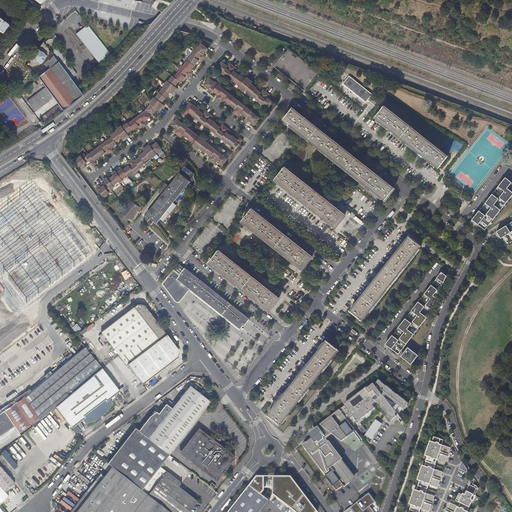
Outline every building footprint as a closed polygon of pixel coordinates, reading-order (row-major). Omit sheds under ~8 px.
[(111,54),(88,24),(77,33),(100,63),(111,54)] [(49,52),(42,42),(37,49),(46,56),(47,56),(49,52)] [(200,44),(187,61),(194,67),(198,61),(201,63),(206,57),(204,55),(208,50),(200,44)] [(78,54),(83,50),(78,45),(73,49),(78,54)] [(37,49),(31,57),(40,64),(46,56),(37,49)] [(49,68),(73,101),(82,95),(54,58),(52,59),(46,64),(49,68)] [(187,61),(173,78),(178,83),(180,84),(184,78),(187,80),(192,73),(190,72),(194,67),(187,61)] [(225,64),(220,70),(225,74),(225,76),(228,78),(236,68),(233,65),(230,69),(228,68),(229,67),(225,64)] [(58,105),(61,110),(73,101),(49,68),(37,77),(45,88),(53,98),(58,105)] [(236,68),(228,78),(231,80),(232,79),(237,84),(242,77),(237,74),(236,74),(239,70),(236,68)] [(21,71),(14,83),(24,89),(32,76),(21,71)] [(242,77),(237,84),(242,88),(241,89),(244,92),(253,81),(250,78),(247,82),(246,80),(247,80),(242,76),(242,77)] [(172,77),(167,82),(174,88),(178,83),(173,78),(172,77)] [(213,79),(208,86),(213,90),(211,92),(214,95),(217,92),(221,86),(222,85),(219,83),(218,84),(217,82),(213,80),(213,79)] [(256,83),(253,81),(244,92),(247,94),(248,93),(254,97),(259,90),(256,87),(255,88),(253,87),(256,83)] [(164,89),(160,93),(167,99),(170,95),(172,97),(177,90),(174,88),(167,82),(162,88),(164,89)] [(221,86),(217,92),(220,95),(221,94),(222,95),(219,99),(222,101),(230,92),(227,89),(226,90),(221,86)] [(34,112),(53,98),(45,88),(26,102),(34,112)] [(259,90),(254,97),(259,101),(258,102),(261,105),(270,94),(266,92),(263,95),(262,94),(263,93),(259,90)] [(230,92),(222,101),(225,104),(228,100),(230,101),(229,102),(233,105),(238,100),(232,95),(233,94),(230,92)] [(160,93),(155,99),(162,104),(167,99),(160,93)] [(270,94),(261,105),(264,107),(265,106),(270,110),(275,104),(272,101),(271,102),(270,100),(273,97),(270,94)] [(150,105),(146,111),(153,116),(157,110),(160,112),(165,106),(162,104),(155,99),(154,98),(149,104),(150,105)] [(243,104),(238,100),(233,105),(237,108),(238,108),(239,109),(236,113),(239,115),(247,105),(244,103),(243,104)] [(39,119),(43,124),(61,110),(58,105),(39,119)] [(197,109),(192,105),(187,111),(188,112),(191,114),(192,115),(191,116),(195,119),(196,118),(200,112),(202,109),(199,107),(197,109)] [(250,108),(247,105),(239,115),(242,117),(245,114),(246,115),(246,116),(250,119),(254,113),(249,109),(250,108)] [(382,106),(374,116),(438,167),(446,156),(382,106)] [(137,112),(134,115),(142,125),(145,123),(142,119),(144,118),(148,115),(143,109),(138,113),(137,112)] [(286,122),(385,199),(393,189),(295,111),(286,122)] [(200,112),(196,118),(201,122),(200,123),(203,126),(211,116),(208,113),(205,117),(203,116),(204,115),(200,112)] [(247,122),(251,125),(253,122),(255,123),(254,124),(257,127),(262,120),(257,116),(258,115),(255,112),(254,113),(250,119),(247,122)] [(131,117),(131,118),(126,122),(130,128),(131,128),(135,125),(134,124),(136,123),(139,127),(142,125),(134,115),(131,117)] [(214,118),(211,116),(203,126),(206,128),(207,127),(212,131),(217,126),(213,122),(212,123),(211,122),(214,118)] [(179,121),(174,127),(178,130),(179,129),(180,131),(177,134),(180,137),(188,127),(185,124),(184,125),(179,121)] [(116,126),(124,137),(127,135),(124,131),(126,130),(127,130),(130,128),(126,122),(121,126),(119,124),(116,126)] [(114,130),(108,134),(109,135),(113,141),(117,137),(118,135),(121,139),(124,137),(116,126),(113,129),(114,130)] [(217,126),(212,131),(218,136),(217,137),(220,139),(228,129),(225,127),(222,131),(220,130),(221,129),(217,126)] [(191,129),(188,127),(180,137),(183,139),(186,135),(188,137),(187,137),(191,141),(196,134),(191,130),(191,129)] [(228,129),(220,139),(223,141),(224,140),(229,145),(229,144),(234,139),(230,136),(229,137),(228,136),(231,132),(228,129)] [(191,141),(194,144),(195,144),(197,145),(194,148),(197,151),(206,140),(203,137),(201,139),(196,134),(191,141)] [(115,142),(113,141),(109,135),(104,140),(103,138),(100,141),(108,152),(111,149),(108,145),(110,144),(111,145),(115,142)] [(234,139),(229,144),(235,149),(234,150),(237,152),(245,142),(242,139),(239,143),(237,142),(238,141),(234,138),(234,139)] [(206,140),(197,151),(200,153),(203,150),(204,151),(203,152),(207,155),(208,154),(213,148),(207,144),(209,142),(206,140)] [(108,152),(100,141),(97,143),(98,144),(92,149),(98,155),(101,152),(101,151),(102,150),(105,154),(108,152)] [(148,144),(145,147),(153,157),(156,155),(155,154),(161,150),(156,143),(152,146),(153,147),(151,148),(148,144)] [(153,157),(145,147),(142,149),(145,153),(144,154),(143,153),(139,156),(140,157),(144,163),(149,159),(150,160),(153,157)] [(213,148),(208,154),(212,157),(212,156),(214,157),(211,161),(214,164),(222,153),(219,151),(218,152),(213,148)] [(86,151),(83,154),(87,158),(91,165),(95,162),(92,158),(93,157),(94,158),(98,155),(92,149),(87,153),(86,151)] [(76,155),(72,158),(80,167),(83,165),(81,162),(87,158),(83,154),(82,152),(76,156),(76,155)] [(222,153),(214,164),(217,166),(220,162),(221,163),(221,164),(225,168),(230,161),(224,157),(225,156),(222,153)] [(132,158),(129,160),(137,171),(140,169),(139,168),(145,164),(144,163),(140,157),(136,160),(136,161),(135,162),(132,158)] [(127,176),(128,177),(133,173),(134,174),(137,171),(129,160),(126,163),(129,167),(127,168),(127,167),(123,170),(127,176)] [(163,184),(159,190),(163,193),(161,196),(143,219),(147,224),(150,220),(156,224),(189,183),(188,182),(193,175),(184,167),(168,187),(163,184)] [(333,228),(343,216),(335,209),(283,168),(282,167),(273,180),(326,221),(325,222),(333,228)] [(118,182),(119,184),(122,181),(122,180),(127,176),(123,170),(122,169),(118,172),(119,173),(117,174),(114,170),(111,173),(113,176),(118,182)] [(106,184),(111,190),(114,188),(113,187),(118,182),(113,176),(109,179),(110,180),(109,181),(106,177),(103,179),(106,184)] [(510,184),(503,178),(492,193),(498,198),(496,200),(490,195),(479,209),(485,214),(483,217),(477,212),(470,221),(483,231),(486,228),(485,227),(487,223),(489,225),(494,217),(493,216),(495,213),(497,214),(499,211),(498,210),(500,207),(501,208),(507,201),(506,200),(508,197),(509,198),(511,194),(511,192),(511,182),(510,184)] [(96,188),(104,199),(107,196),(106,195),(112,191),(111,190),(106,184),(101,188),(99,186),(96,188)] [(36,219),(42,214),(40,212),(50,205),(43,196),(28,207),(36,219)] [(129,220),(139,208),(130,201),(117,217),(125,223),(128,220),(129,220)] [(301,269),(311,257),(303,250),(303,251),(250,209),(250,208),(240,221),(241,221),(294,262),(293,262),(301,269)] [(5,222),(14,233),(27,223),(17,212),(5,222)] [(54,242),(80,224),(75,217),(49,234),(54,242)] [(505,227),(495,233),(504,247),(508,245),(507,243),(510,241),(511,242),(511,241),(511,221),(507,225),(511,232),(509,233),(505,227)] [(52,285),(96,255),(81,234),(37,265),(52,285)] [(409,238),(351,311),(362,319),(420,246),(409,238)] [(268,311),(278,298),(270,292),(217,251),(218,250),(217,250),(207,263),(208,263),(260,304),(268,311)] [(25,251),(13,259),(39,293),(44,289),(29,269),(30,268),(28,265),(33,261),(25,251)] [(90,276),(112,262),(106,253),(60,284),(62,287),(45,299),(51,306),(74,291),(76,294),(94,282),(90,276)] [(64,278),(66,281),(91,262),(89,259),(64,278)] [(167,287),(178,296),(183,296),(187,290),(239,329),(242,325),(243,326),(248,319),(195,277),(183,268),(178,274),(167,287)] [(418,330),(419,328),(447,276),(442,272),(433,282),(439,287),(437,289),(431,285),(420,299),(426,304),(424,306),(418,301),(407,316),(413,320),(411,323),(405,318),(394,332),(400,337),(398,339),(392,334),(385,344),(398,354),(402,349),(401,348),(403,345),(404,346),(407,343),(406,342),(408,339),(410,340),(415,333),(414,332),(416,329),(418,330)] [(127,365),(166,334),(143,305),(137,304),(101,332),(127,365)] [(77,324),(70,329),(75,335),(81,329),(77,324)] [(11,330),(0,337),(0,385),(7,395),(40,372),(11,330)] [(179,350),(166,334),(127,365),(142,384),(177,356),(179,350)] [(279,424),(338,349),(328,340),(268,415),(279,424)] [(408,346),(401,356),(411,364),(418,355),(408,346)] [(0,447),(20,435),(19,433),(29,426),(28,424),(38,418),(40,420),(55,407),(70,394),(101,368),(84,347),(50,376),(48,373),(44,376),(46,378),(31,391),(30,390),(22,396),(11,403),(12,405),(0,412),(0,447)] [(119,391),(101,368),(70,394),(55,407),(72,428),(82,420),(85,423),(87,423),(93,421),(98,418),(98,416),(101,414),(104,414),(108,409),(112,402),(109,399),(119,391)] [(340,407),(338,409),(351,426),(353,425),(354,426),(355,425),(357,428),(361,425),(371,417),(376,413),(371,408),(376,403),(379,407),(378,408),(380,410),(381,409),(386,416),(385,417),(387,419),(388,418),(391,421),(395,418),(394,416),(400,408),(403,410),(406,406),(407,407),(408,404),(378,380),(359,394),(361,397),(362,396),(363,399),(361,399),(355,401),(351,402),(348,403),(344,405),(340,407)] [(153,413),(139,431),(168,454),(205,409),(210,401),(190,386),(174,406),(169,401),(161,411),(159,409),(153,413)] [(338,409),(324,420),(324,421),(320,425),(323,428),(320,430),(317,426),(308,433),(312,438),(306,443),(306,442),(302,445),(305,448),(304,449),(326,478),(336,491),(342,486),(340,485),(342,484),(344,487),(355,478),(342,458),(328,441),(325,438),(331,433),(341,441),(355,431),(351,426),(338,409)] [(375,437),(383,424),(376,419),(365,437),(371,444),(376,437),(375,437)] [(139,431),(135,428),(108,463),(112,467),(141,490),(159,466),(168,454),(139,431)] [(231,457),(199,433),(183,452),(216,477),(231,457)] [(441,439),(435,437),(433,441),(431,440),(426,455),(428,456),(426,461),(436,464),(437,460),(445,463),(450,447),(443,445),(443,444),(439,443),(441,439)] [(4,449),(0,453),(14,469),(17,466),(8,456),(9,455),(4,449)] [(436,464),(426,461),(425,465),(423,465),(418,479),(420,479),(418,485),(427,488),(429,484),(437,486),(442,471),(435,469),(435,468),(436,464)] [(0,503),(9,496),(6,492),(15,484),(0,466),(0,503)] [(159,466),(141,490),(169,511),(188,511),(197,502),(178,487),(181,483),(159,466)] [(141,490),(112,467),(105,476),(76,511),(123,511),(141,490)] [(351,482),(357,491),(374,478),(368,470),(351,482)] [(101,474),(70,511),(76,511),(105,476),(101,474)] [(256,476),(249,485),(260,494),(263,489),(263,487),(272,487),(273,493),(297,511),(314,511),(316,511),(290,476),(256,476)] [(249,485),(227,511),(257,511),(267,500),(260,494),(249,485)] [(427,488),(418,485),(416,489),(414,489),(410,503),(412,504),(410,509),(418,511),(419,511),(421,508),(429,511),(434,495),(427,493),(426,492),(427,488)] [(167,511),(142,491),(125,511),(167,511)] [(474,494),(467,491),(466,494),(464,493),(463,495),(459,493),(456,500),(461,503),(469,507),(473,499),(471,498),(474,494)] [(376,501),(369,493),(343,511),(374,511),(370,506),(376,501)] [(466,511),(469,507),(461,503),(458,507),(451,503),(446,511),(466,511)]
